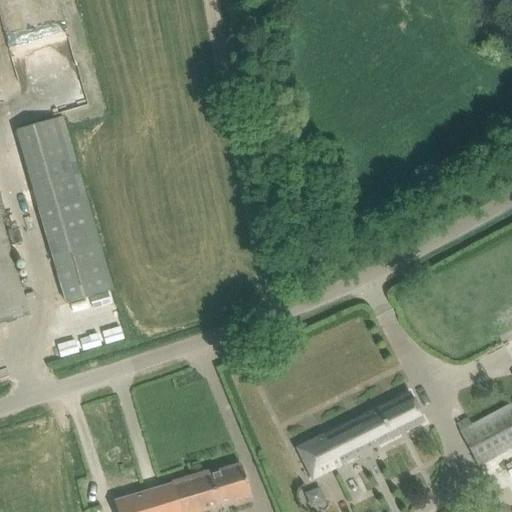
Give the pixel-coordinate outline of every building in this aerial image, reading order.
[(16,131),(61,285),(67,304),(113,290),(107,270),(62,117),(16,131)] [(0,220),(0,323),(28,315),(0,220)] [(144,259),(107,270),(113,290),(150,279),(144,259)] [(297,449),(312,480),(425,423),(410,393),(297,449)] [(511,404),(461,432),(480,467),(511,449),(511,404)] [(133,498),(116,503),(118,511),(199,511),(250,497),(247,485),(241,465),(209,475),(208,473),(172,484),(172,486),(133,498)] [(312,507),(326,500),(319,486),(305,493),(312,507)]
